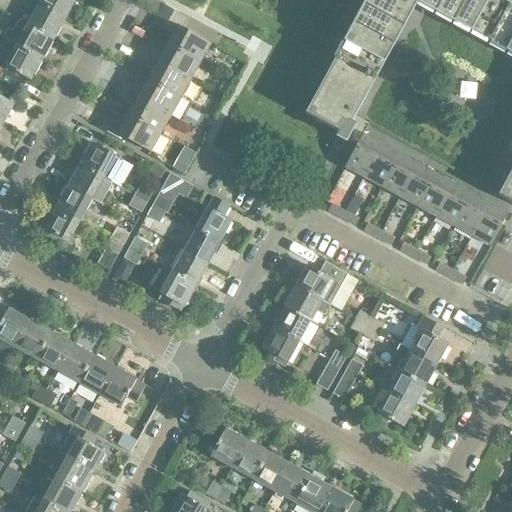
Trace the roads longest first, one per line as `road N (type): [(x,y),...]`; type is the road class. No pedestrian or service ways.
road 1 (residential): [(441,501),(203,368)]
road 2 (residential): [(0,219),(122,0)]
road 3 (residential): [(203,368),(0,255)]
road 4 (residential): [(474,314),(292,213)]
road 5 (residential): [(203,368),(292,213)]
road 6 (residential): [(123,511),(203,368)]
road 7 (residential): [(441,501),(511,369)]
road 8 (residential): [(292,213),(201,162),(206,143)]
